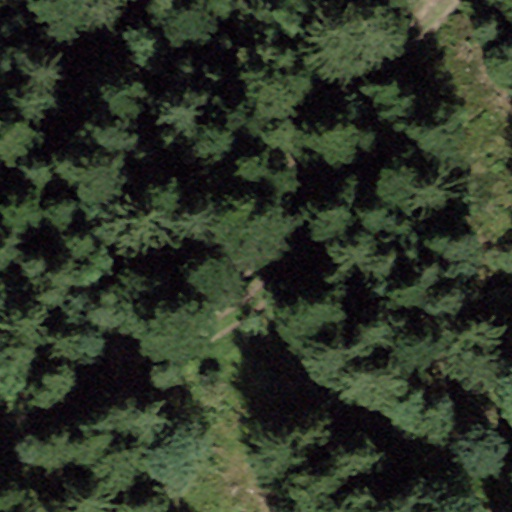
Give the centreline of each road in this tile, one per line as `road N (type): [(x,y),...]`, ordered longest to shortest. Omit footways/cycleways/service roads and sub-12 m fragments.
road 1 (track): [(0,436),(123,390),(292,258),(314,98),(432,0)]
road 2 (track): [(135,0),(0,202)]
